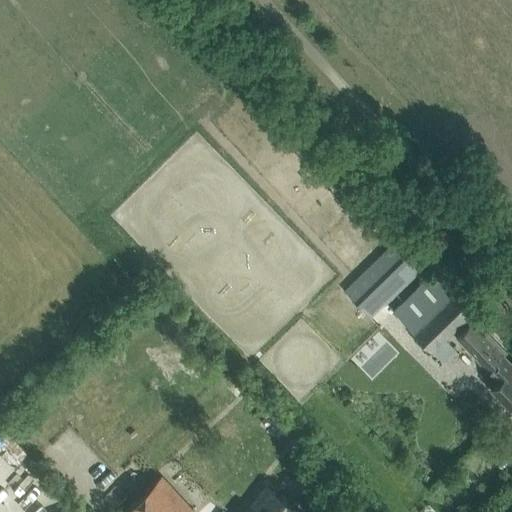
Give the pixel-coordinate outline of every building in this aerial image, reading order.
[(344,290),(371,317),(429,260),(402,233),(344,290)] [(433,271),(393,311),(432,350),(444,337),(472,310),(471,309),(480,300),(464,284),(465,283),(444,262),(434,272),(433,271)] [(505,351),(473,318),(456,335),(487,368),(498,379),(490,387),(511,409),(511,408),(511,362),(503,353),(505,351)] [(246,398),(252,390),(239,381),(233,389),(246,398)] [(124,511),(191,511),(194,510),(162,475),(123,511),(124,511)] [(298,511),(300,509),(284,497),(266,483),(244,511),(298,511)]
